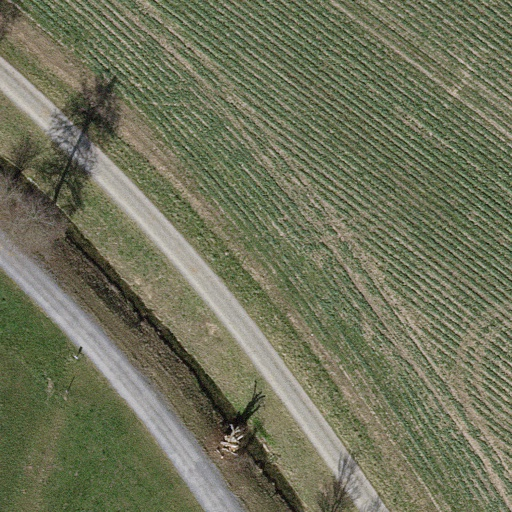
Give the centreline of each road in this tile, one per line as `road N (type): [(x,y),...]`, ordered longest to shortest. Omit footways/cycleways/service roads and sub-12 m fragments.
road 1 (track): [(367,511),(263,352),(114,177),(0,69)]
road 2 (track): [(0,258),(47,303),(215,511)]
